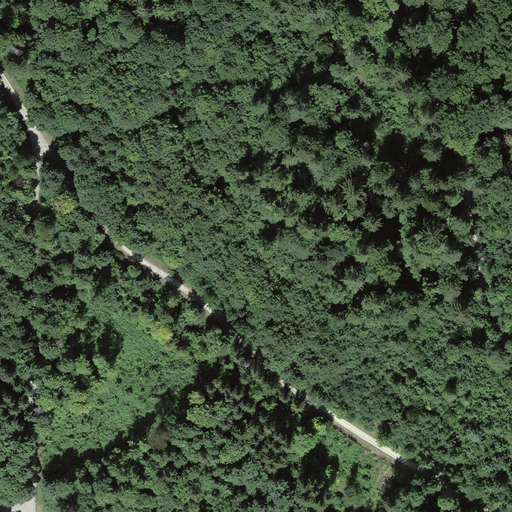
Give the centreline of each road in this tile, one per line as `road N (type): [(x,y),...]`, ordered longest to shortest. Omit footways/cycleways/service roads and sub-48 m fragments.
road 1 (track): [(496,511),(320,410),(215,312),(140,257),(32,125),(0,72)]
road 2 (track): [(32,125),(32,511)]
road 3 (track): [(380,0),(419,57),(452,137),(477,255),(511,359)]
